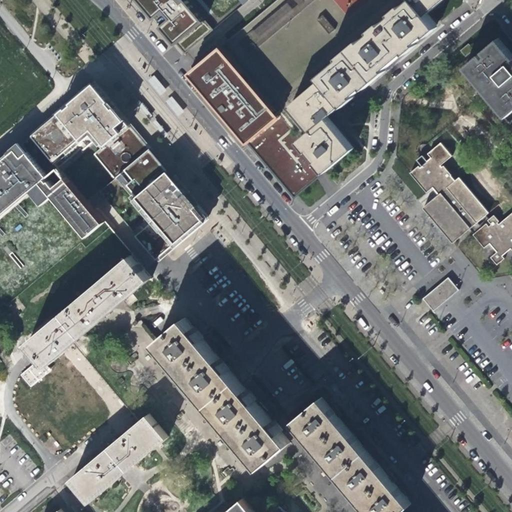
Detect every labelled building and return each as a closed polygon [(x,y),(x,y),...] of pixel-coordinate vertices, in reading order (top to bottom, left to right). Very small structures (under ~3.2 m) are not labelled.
[(174,43),(202,19),(185,0),(137,0),(161,28),(174,43)] [(406,0),(401,5),(363,37),(332,63),(316,76),(319,79),(302,93),(289,104),(309,129),(303,134),(298,138),(324,171),(351,147),(325,117),(434,25),(424,13),(440,0),(406,0)] [(314,19),(326,34),(331,29),(319,15),(314,19)] [(210,29),(202,19),(174,43),(182,53),(210,29)] [(511,51),(498,36),(496,38),(511,56),(511,51)] [(511,56),(496,38),(483,48),(487,52),(483,56),(480,52),(466,63),(509,113),(511,110),(511,56)] [(324,171),(298,138),(297,139),(265,101),(220,46),(187,73),(194,81),(226,118),(240,135),(244,140),(247,144),(264,163),(277,179),(285,189),(292,197),(322,172),(324,171)] [(507,115),(509,113),(466,63),(464,65),(507,115)] [(165,90),(154,76),(149,80),(161,94),(165,90)] [(98,192),(158,260),(208,216),(192,198),(180,184),(166,167),(154,153),(118,111),(100,90),(93,82),(87,87),(69,102),(42,124),(29,136),(86,203),(98,192)] [(183,111),(172,97),(167,101),(178,115),(183,111)] [(151,114),(140,100),(136,103),(148,117),(151,114)] [(168,134),(156,120),(153,123),(164,137),(168,134)] [(29,136),(0,160),(0,216),(39,182),(85,238),(103,223),(86,203),(29,136)] [(435,194),(425,203),(454,239),(466,229),(484,213),(488,210),(458,175),(453,179),(451,177),(441,164),(439,166),(437,164),(449,154),(438,141),(424,152),(428,156),(423,159),(419,154),(413,159),(418,165),(416,167),(415,165),(405,173),(422,192),(428,187),(433,192),(435,194)] [(451,242),(454,239),(425,203),(421,207),(451,242)] [(493,214),(488,218),(489,219),(471,234),(470,235),(481,249),(487,244),(494,252),(488,258),(494,266),(502,259),(500,257),(511,248),(511,249),(511,239),(511,238),(511,211),(498,223),(497,222),(499,220),(493,214)] [(488,218),(484,213),(466,229),(471,234),(489,219),(488,218)] [(422,299),(433,312),(458,290),(447,277),(422,299)] [(79,294),(30,335),(31,336),(81,296),(79,294)] [(285,444),(183,323),(180,320),(155,342),(259,466),(285,444)] [(102,360),(91,369),(135,420),(144,412),(164,436),(156,444),(187,481),(210,508),(222,498),(226,498),(231,497),(236,495),(240,493),(244,491),(248,487),(252,480),(255,474),(256,469),(259,466),(155,342),(141,326),(137,329),(131,329),(126,330),(121,332),(118,333),(113,336),(111,338),(108,342),(106,345),(103,350),(102,355),(102,360)] [(27,340),(31,336),(30,335),(23,341),(37,356),(39,354),(38,353),(27,340)] [(28,383),(54,364),(49,358),(45,361),(39,354),(37,356),(17,370),(28,383)] [(247,511),(239,502),(227,511),(247,511)]
